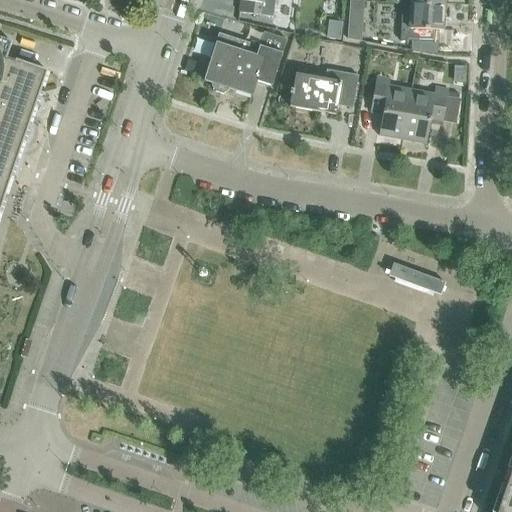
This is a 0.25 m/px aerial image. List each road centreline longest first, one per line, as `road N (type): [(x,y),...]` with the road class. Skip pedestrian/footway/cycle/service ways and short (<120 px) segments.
road 1 (residential): [(479,225),(130,147)]
road 2 (tertiary): [(30,440),(130,147)]
road 3 (residential): [(479,225),(497,0)]
road 4 (tertiary): [(241,511),(30,440)]
road 5 (residential): [(448,511),(511,335)]
road 6 (residential): [(162,50),(1,0)]
road 7 (tertiary): [(21,469),(144,511)]
